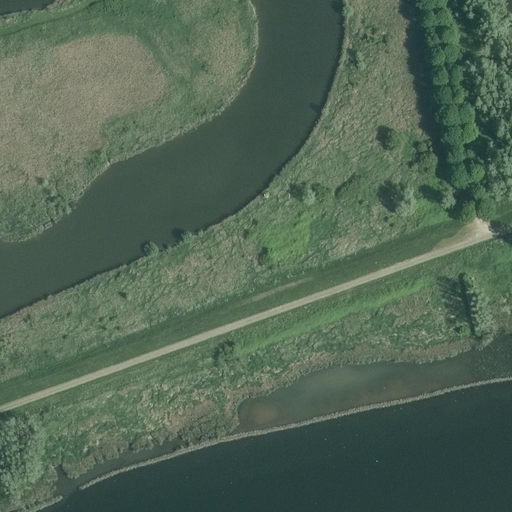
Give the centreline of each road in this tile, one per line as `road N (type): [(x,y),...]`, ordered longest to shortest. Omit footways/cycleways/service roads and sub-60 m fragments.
road 1 (track): [(0,410),(511,230)]
road 2 (track): [(431,0),(482,239)]
